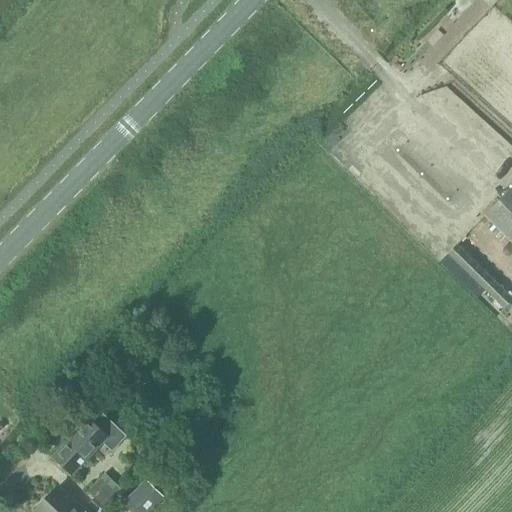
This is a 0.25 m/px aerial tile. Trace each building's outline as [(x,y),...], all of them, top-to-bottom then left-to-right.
[(511,0),(467,0),(467,1),(499,31),(511,17),(511,0)] [(511,17),(499,31),(511,43),(511,17)] [(511,241),(511,189),(486,217),(511,241)] [(450,255),(506,309),(511,303),(511,297),(458,246),(450,255)] [(113,452),(127,437),(100,411),(90,422),(89,421),(54,457),(73,476),(104,443),(113,452)] [(122,492),(102,474),(86,491),(106,509),(122,492)] [(146,482),(123,505),(129,511),(153,511),(165,501),(146,482)] [(88,511),(86,510),(85,511),(60,488),(36,511),(88,511)]
